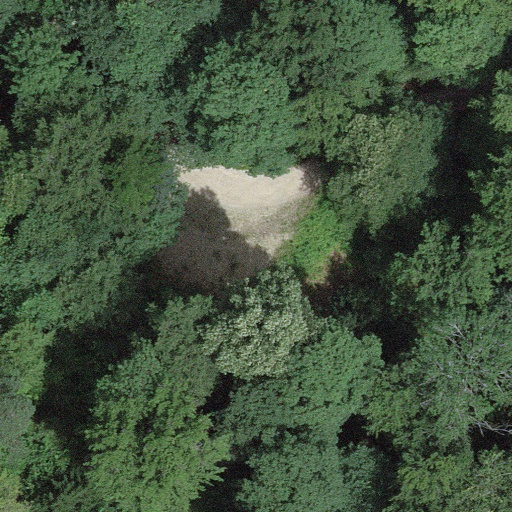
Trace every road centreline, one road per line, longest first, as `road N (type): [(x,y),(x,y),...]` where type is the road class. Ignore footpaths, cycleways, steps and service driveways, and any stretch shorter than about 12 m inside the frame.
road 1 (track): [(511,85),(423,102),(308,178),(242,193),(215,183),(190,157),(177,102),(197,49),(249,0)]
road 2 (track): [(215,183),(199,225),(165,269),(0,437)]
road 3 (track): [(511,184),(308,178)]
